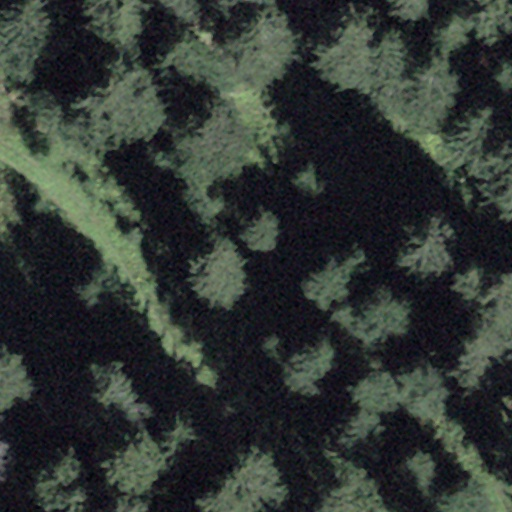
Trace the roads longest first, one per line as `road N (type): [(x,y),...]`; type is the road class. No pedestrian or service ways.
road 1 (track): [(281,0),(285,32),(468,419),(500,511)]
road 2 (track): [(338,511),(238,427),(44,174),(0,138)]
